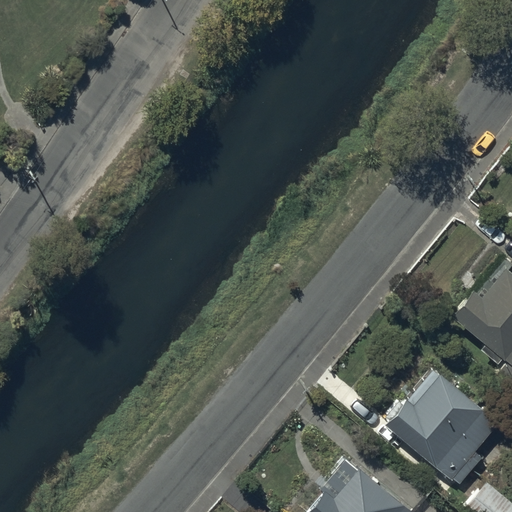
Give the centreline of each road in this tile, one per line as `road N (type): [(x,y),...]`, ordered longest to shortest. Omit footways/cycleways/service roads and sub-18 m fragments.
road 1 (residential): [(511,69),(150,511)]
road 2 (residential): [(0,260),(182,0)]
